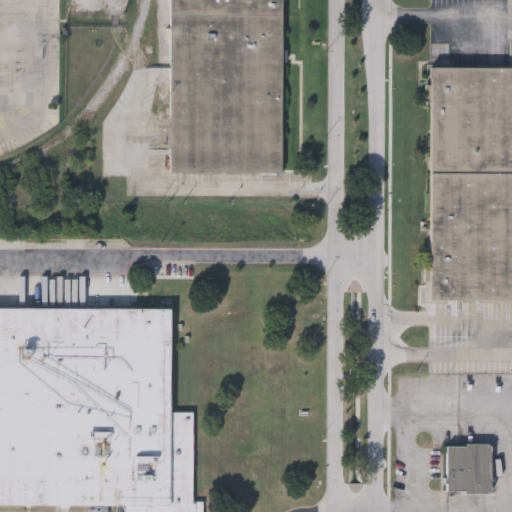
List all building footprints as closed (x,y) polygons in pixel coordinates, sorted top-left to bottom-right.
[(281,0),(281,18),(170,18),(170,0),(281,0)] [(170,18),(224,18),(281,18),(281,174),(170,174),(170,18)] [(511,68),(511,301),(427,301),(428,68),(511,68)] [(0,309),(170,310),(170,413),(192,413),(191,502),(201,502),(201,511),(124,511),(124,504),(0,503),(0,309)] [(444,445),(489,445),(489,492),(444,492),(444,445)]
